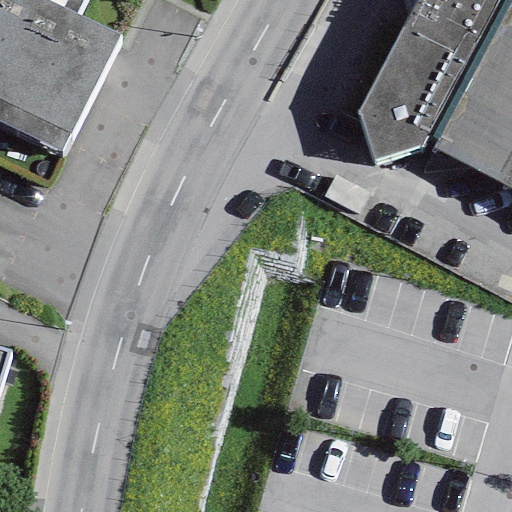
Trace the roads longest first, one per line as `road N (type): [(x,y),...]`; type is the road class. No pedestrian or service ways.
road 1 (residential): [(80,511),(109,362),(135,284),(279,0)]
road 2 (unknown): [(224,97),(511,228)]
